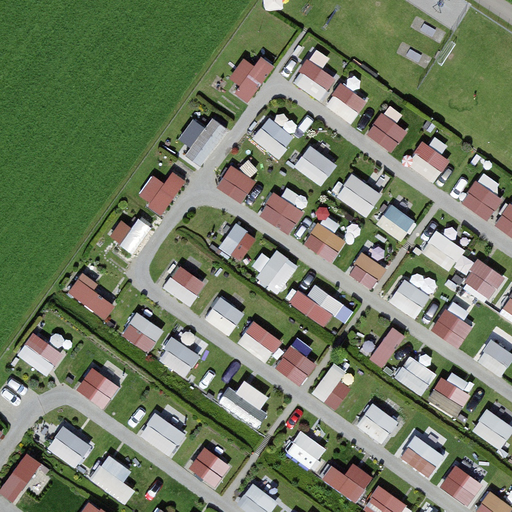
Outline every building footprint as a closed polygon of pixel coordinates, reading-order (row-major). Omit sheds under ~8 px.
[(253,96),(275,68),(251,50),(230,78),(253,96)] [(295,77),(326,100),(327,99),(354,119),(371,97),(313,53),(295,77)] [(369,129),(395,149),(412,128),(386,108),(369,129)] [(256,137),(283,154),(298,131),(271,113),(256,137)] [(425,138),(411,162),(439,178),(453,154),(425,138)] [(325,182),(341,159),(313,140),(297,163),(325,182)] [(245,200),(259,177),(235,161),(220,184),(245,200)] [(165,211),(190,177),(176,167),(168,179),(156,170),(140,192),(165,211)] [(339,192),(370,213),(386,189),(354,169),(339,192)] [(464,198),(490,217),(507,196),(481,176),(464,198)] [(277,188),(262,212),(292,231),(308,207),(277,188)] [(392,200),(380,223),(405,236),(417,214),(392,200)] [(511,232),(511,203),(498,223),(511,232)] [(135,250),(158,226),(144,213),(134,224),(126,217),(114,230),(135,250)] [(239,219),(222,244),(244,258),(260,233),(239,219)] [(318,220),(307,242),(337,257),(348,235),(318,220)] [(439,226),(424,249),(453,268),(468,245),(439,226)] [(260,275),(284,290),(302,261),(278,246),(260,275)] [(376,286),(392,266),(367,248),(352,268),(376,286)] [(465,278),(494,296),(509,272),(481,254),(465,278)] [(193,303),(209,281),(183,262),(167,284),(193,303)] [(109,315),(121,298),(83,272),(71,289),(109,315)] [(392,297),(419,316),(435,292),(408,273),(392,297)] [(315,276),(296,301),(327,325),(346,300),(315,276)] [(208,315),(233,332),(248,309),(223,293),(208,315)] [(449,304),(434,325),(462,345),(477,324),(449,304)] [(124,330),(151,349),(168,326),(142,307),(124,330)] [(257,316),(241,339),(270,360),(286,337),(257,316)] [(20,353),(53,373),(68,348),(35,328),(20,353)] [(179,332),(161,353),(187,374),(204,353),(179,332)] [(511,346),(495,335),(480,357),(504,373),(511,361),(511,346)] [(296,339),(278,364),(304,383),(322,357),(296,339)] [(414,351),(398,372),(424,391),(440,370),(414,351)] [(79,385),(107,405),(123,382),(95,363),(79,385)] [(333,363),(315,390),(340,407),(358,381),(333,363)] [(431,395),(458,413),(473,391),(445,373),(431,395)] [(239,387),(231,382),(220,400),(258,423),(276,395),(246,376),(239,387)] [(378,397),(360,421),(387,441),(405,418),(378,397)] [(511,419),(491,404),(475,426),(503,446),(511,432),(511,419)] [(189,426),(158,407),(143,433),(174,451),(189,426)] [(50,445),(79,464),(96,439),(67,419),(50,445)] [(319,465),(332,435),(303,423),(290,452),(319,465)] [(433,474),(452,446),(424,427),(405,456),(433,474)] [(209,443),(193,465),(218,483),(234,461),(209,443)] [(1,489),(17,500),(46,460),(29,448),(1,489)] [(138,485),(127,478),(135,465),(111,450),(93,477),(129,499),(138,485)] [(325,473),(356,499),(377,474),(357,458),(347,470),(336,461),(325,473)] [(446,484),(469,501),(484,479),(461,463),(446,484)] [(240,502),(255,511),(271,511),(282,496),(256,478),(240,502)] [(376,511),(403,511),(411,501),(383,480),(365,504),(376,511)] [(511,498),(494,485),(477,508),(482,511),(510,511),(511,510),(511,498)] [(86,511),(117,511),(94,499),(86,511)] [(175,511),(163,503),(156,511),(175,511)]
